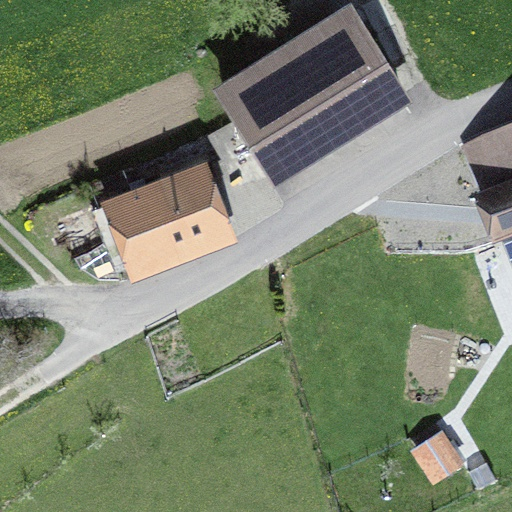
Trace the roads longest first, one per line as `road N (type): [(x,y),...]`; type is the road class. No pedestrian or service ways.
road 1 (track): [(133,331),(280,255),(426,150),(511,112)]
road 2 (track): [(0,414),(133,331)]
road 3 (track): [(0,323),(58,319),(133,331)]
